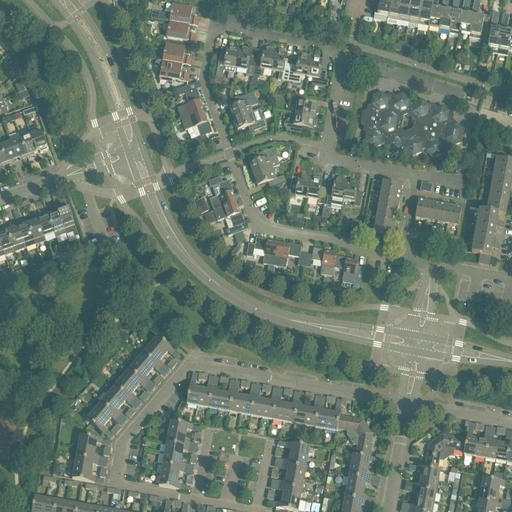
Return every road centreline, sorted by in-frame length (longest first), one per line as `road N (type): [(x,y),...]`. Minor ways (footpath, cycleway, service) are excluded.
road 1 (residential): [(405,259),(269,233),(250,206),(203,82),(218,28)]
road 2 (residential): [(218,28),(329,49),(342,66),(326,145),(335,160),(409,175)]
road 3 (tertiary): [(409,343),(268,315),(221,289),(170,234)]
road 4 (residential): [(189,362),(120,444),(112,488),(196,499)]
road 5 (residential): [(405,410),(189,362)]
road 6 (tertiary): [(58,5),(82,38),(126,148)]
road 7 (tertiary): [(140,143),(109,57),(73,0)]
